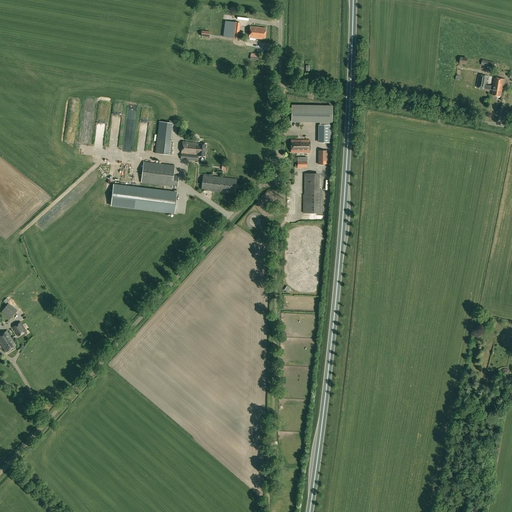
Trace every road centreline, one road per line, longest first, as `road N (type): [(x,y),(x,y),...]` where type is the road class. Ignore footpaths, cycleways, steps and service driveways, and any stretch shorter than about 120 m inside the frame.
road 1 (unclassified): [(0,475),(273,173),(281,0)]
road 2 (trunk): [(309,511),(338,260),(352,0)]
road 3 (unclassified): [(383,511),(444,115)]
